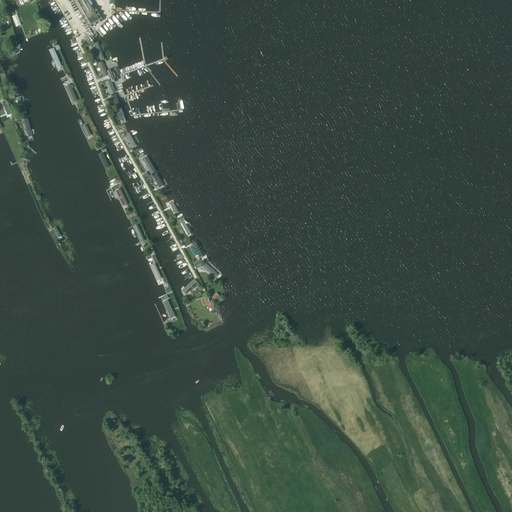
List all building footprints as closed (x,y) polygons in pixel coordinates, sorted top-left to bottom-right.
[(73,0),(89,28),(90,27),(103,20),(91,0),(73,0)] [(98,42),(94,43),(100,61),(104,60),(98,42)] [(55,51),(50,53),(56,67),(61,66),(55,51)] [(104,77),(109,75),(102,61),(98,63),(104,77)] [(107,71),(112,82),(118,80),(116,75),(118,74),(115,67),(107,71)] [(105,81),(110,94),(116,92),(110,79),(105,81)] [(76,100),(70,85),(65,88),(71,102),(76,100)] [(116,93),(112,95),(116,108),(120,106),(116,93)] [(18,97),(13,98),(18,112),(23,110),(18,97)] [(121,108),(116,110),(121,124),(126,123),(121,108)] [(28,121),(24,122),(28,137),(32,136),(28,121)] [(91,135),(85,124),(80,126),(86,138),(91,135)] [(136,146),(130,132),(125,134),(133,148),(136,146)] [(111,170),(103,154),(99,156),(107,171),(111,170)] [(147,156),(143,158),(152,175),(157,172),(147,156)] [(158,175),(153,178),(158,187),(163,185),(158,175)] [(118,190),(115,191),(122,206),(125,205),(128,204),(123,194),(120,189),(118,190)] [(180,198),(170,204),(172,209),(183,203),(180,198)] [(184,219),(179,222),(186,234),(191,231),(184,219)] [(140,242),(145,240),(137,225),(133,227),(140,242)] [(56,227),(52,229),(58,239),(62,237),(56,227)] [(191,242),(200,259),(205,256),(196,239),(191,242)] [(220,275),(205,262),(202,265),(216,279),(220,275)] [(162,279),(154,263),(150,265),(157,281),(162,279)] [(194,280),(182,291),(186,295),(197,284),(194,280)] [(167,300),(163,302),(169,316),(170,319),(176,317),(175,316),(167,300)]
